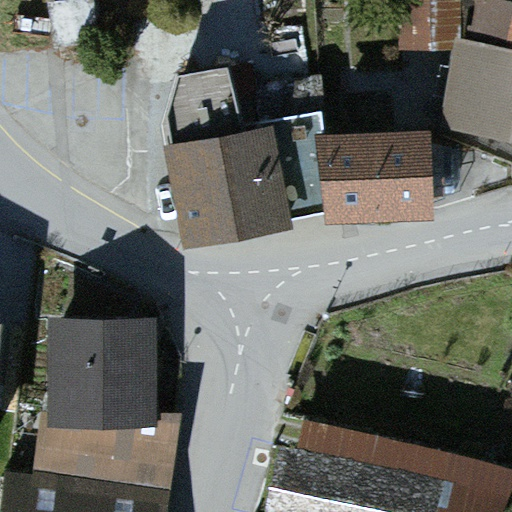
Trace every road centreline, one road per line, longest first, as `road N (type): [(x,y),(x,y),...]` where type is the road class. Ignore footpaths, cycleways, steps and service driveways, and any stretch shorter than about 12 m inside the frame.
road 1 (residential): [(511,221),(289,272),(217,268)]
road 2 (residential): [(187,511),(217,268)]
road 3 (residential): [(217,268),(15,203),(0,185)]
